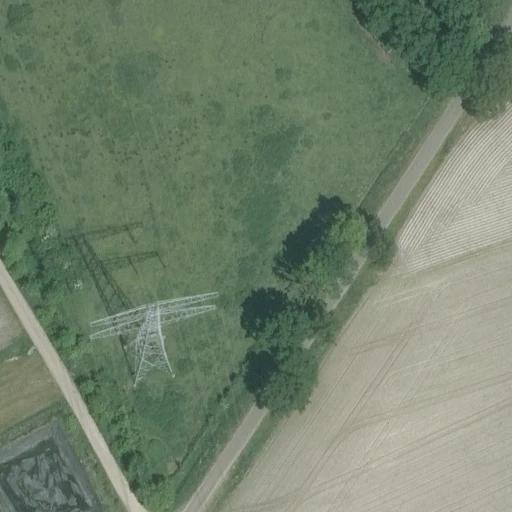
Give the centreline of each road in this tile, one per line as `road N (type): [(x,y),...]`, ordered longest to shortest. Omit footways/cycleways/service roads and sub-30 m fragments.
road 1 (unclassified): [(190,511),(511,18)]
road 2 (track): [(139,511),(0,272)]
